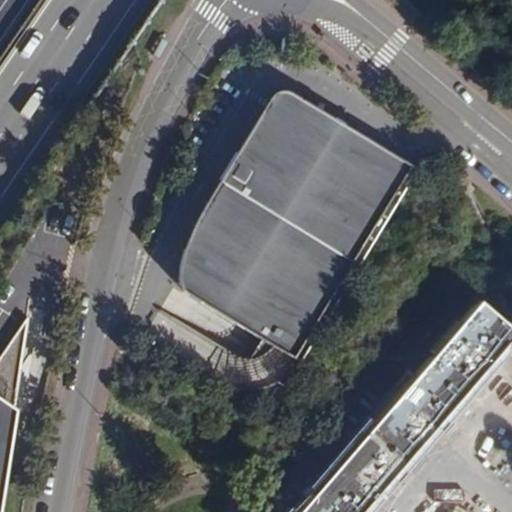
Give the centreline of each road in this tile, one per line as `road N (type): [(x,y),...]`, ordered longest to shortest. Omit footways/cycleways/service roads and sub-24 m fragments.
road 1 (tertiary): [(213,15),(130,175),(60,511)]
road 2 (tertiary): [(349,10),(357,47),(511,174)]
road 3 (tertiary): [(511,141),(349,10)]
road 4 (motorway): [(0,138),(95,0)]
road 5 (residential): [(507,511),(456,469),(441,466),(393,511)]
